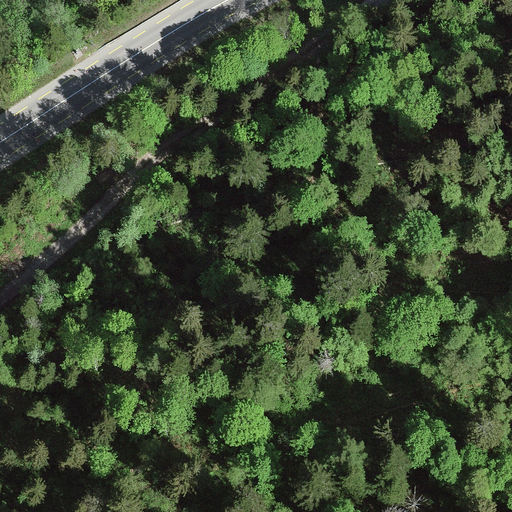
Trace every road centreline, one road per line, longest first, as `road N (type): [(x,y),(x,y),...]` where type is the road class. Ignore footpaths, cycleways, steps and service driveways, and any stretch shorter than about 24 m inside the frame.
road 1 (track): [(377,0),(185,119),(0,285)]
road 2 (primary): [(233,0),(0,147)]
